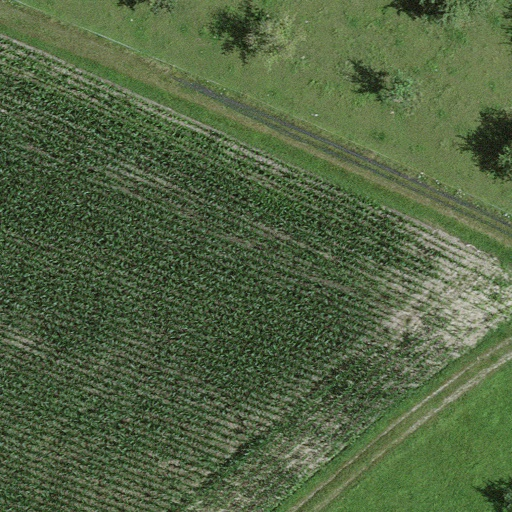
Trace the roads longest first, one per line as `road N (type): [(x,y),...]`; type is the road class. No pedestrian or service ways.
road 1 (track): [(0,20),(511,242)]
road 2 (track): [(314,511),(473,372),(511,352)]
